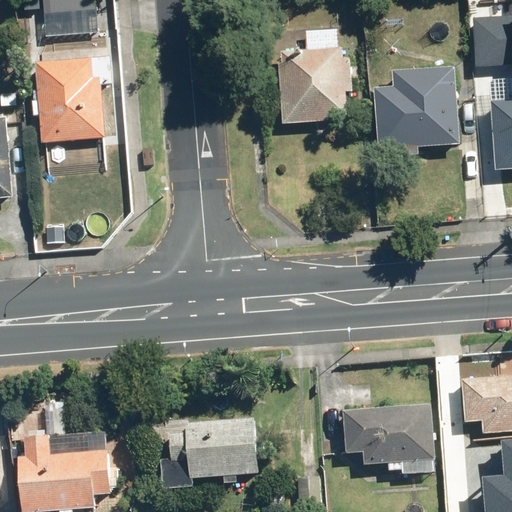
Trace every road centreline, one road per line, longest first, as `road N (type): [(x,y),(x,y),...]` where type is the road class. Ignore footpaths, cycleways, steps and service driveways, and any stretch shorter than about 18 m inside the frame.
road 1 (residential): [(214,309),(193,0)]
road 2 (secondary): [(214,309),(511,287)]
road 3 (secondary): [(0,321),(214,309)]
